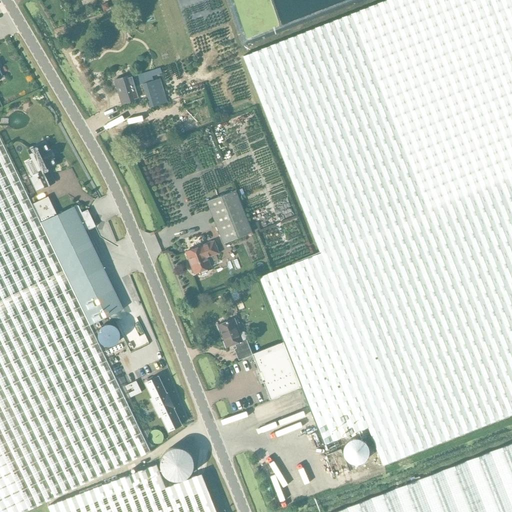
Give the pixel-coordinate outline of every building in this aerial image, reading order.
[(511,0),(385,0),(243,55),(320,252),(258,278),(284,342),(252,355),(262,381),(264,381),(265,383),(263,383),(270,402),(302,389),(324,444),(368,426),(383,465),(511,414),(511,0)] [(298,12),(344,0),(288,0),(289,3),(292,2),(289,8),(298,12)] [(145,95),(150,108),(167,103),(160,79),(135,87),(131,75),(115,80),(122,104),(139,99),(138,97),(145,95)] [(0,511),(23,511),(150,451),(90,325),(123,309),(85,231),(95,227),(87,210),(81,213),(78,206),(76,206),(57,215),(48,197),(32,205),(0,138),(0,511)] [(55,183),(51,176),(49,170),(56,167),(52,159),(54,158),(50,151),(49,151),(45,144),(29,151),(40,174),(30,178),(36,192),(44,188),(55,183)] [(236,190),(207,201),(224,244),(253,233),(236,190)] [(208,258),(219,253),(214,241),(186,252),(195,274),(198,272),(199,275),(201,275),(207,273),(208,271),(207,269),(211,267),(208,258)] [(234,319),(218,325),(227,347),(235,344),(236,348),(234,349),(238,360),(252,355),(246,340),(247,337),(246,333),(243,332),(239,334),(234,319)] [(158,376),(147,382),(151,391),(162,385),(158,376)] [(125,386),(127,390),(133,387),(134,390),(129,393),(131,397),(141,392),(136,381),(125,386)] [(162,385),(151,391),(155,399),(167,394),(166,394),(162,385)] [(155,399),(153,400),(156,407),(171,400),(167,393),(166,394),(167,394),(155,399)] [(171,400),(156,407),(160,414),(162,413),(161,413),(173,407),(173,408),(174,407),(171,400)] [(173,407),(161,413),(162,413),(166,422),(177,416),(173,408),(173,407)] [(177,416),(166,422),(170,430),(181,425),(177,416)] [(166,433),(166,431),(166,429),(164,426),(161,425),(157,424),(154,424),(152,425),(151,426),(149,429),(148,432),(148,435),(150,439),(153,441),(155,442),(157,442),(160,442),(163,440),(165,437),(166,435),(166,433)] [(341,439),(343,462),(365,460),(364,437),(341,439)] [(511,511),(511,442),(334,511),(511,511)] [(52,511),(216,511),(201,471),(165,485),(157,464),(50,506),(52,511)] [(312,495),(301,465),(283,471),(285,475),(270,480),(279,507),(312,495)]
